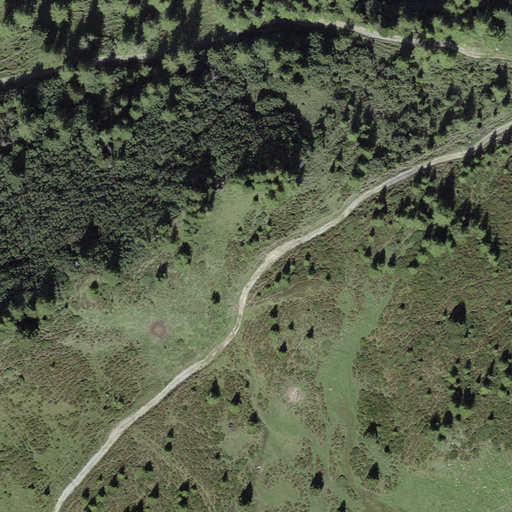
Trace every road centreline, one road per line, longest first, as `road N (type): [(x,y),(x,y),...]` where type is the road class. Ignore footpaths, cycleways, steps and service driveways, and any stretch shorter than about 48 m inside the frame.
road 1 (track): [(511,125),(396,178),(294,247),(264,276),(232,338),(115,437),(57,511)]
road 2 (track): [(0,80),(149,54),(266,19),(347,25),(511,59)]
